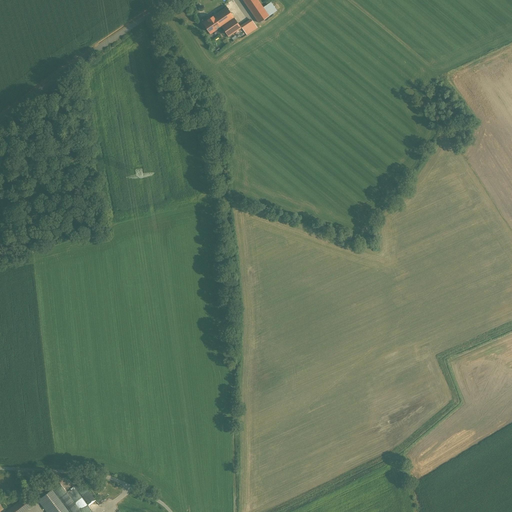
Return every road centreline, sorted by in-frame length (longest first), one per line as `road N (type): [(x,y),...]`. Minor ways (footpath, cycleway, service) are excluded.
road 1 (track): [(236,511),(219,128),(201,75),(153,0)]
road 2 (unclassified): [(171,0),(0,118)]
road 3 (unclassified): [(0,468),(96,475),(170,511)]
